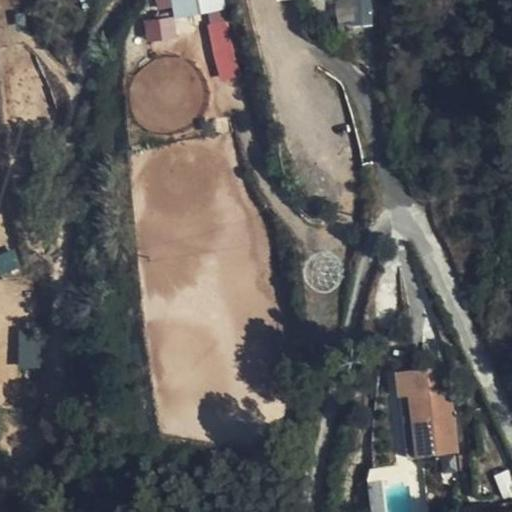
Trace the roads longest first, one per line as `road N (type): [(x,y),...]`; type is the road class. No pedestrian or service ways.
road 1 (unknown): [(73,251),(92,70),(132,0)]
road 2 (unknown): [(278,0),(293,47),(348,87),(405,218)]
